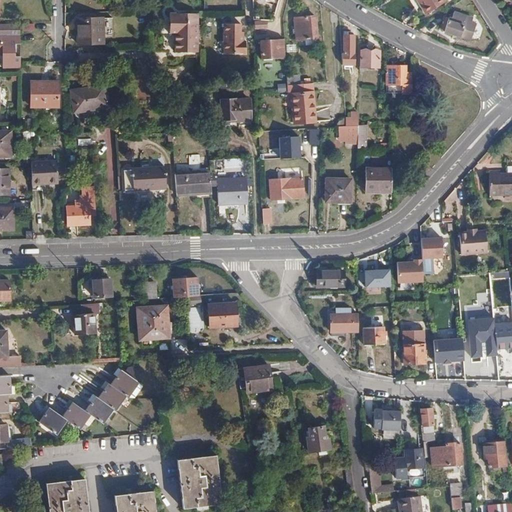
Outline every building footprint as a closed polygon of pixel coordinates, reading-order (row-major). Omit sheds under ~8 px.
[(444,2),(442,0),(416,0),(420,6),(419,7),(423,14),(444,2)] [(471,40),(476,23),(466,20),(467,16),(454,12),(451,18),(446,17),(442,26),(445,27),(443,31),(471,40)] [(175,44),(175,55),(196,55),(197,16),(168,16),(168,17),(174,17),(175,44)] [(317,38),(314,16),(294,18),(296,40),(317,38)] [(102,43),(102,19),(77,20),(77,44),(102,43)] [(252,20),(252,28),(266,27),(266,19),(252,20)] [(223,51),(245,51),(245,42),(245,40),(242,40),(242,30),(240,30),(240,22),(223,22),(223,51)] [(20,39),(20,27),(2,28),(2,29),(0,29),(0,42),(3,43),(3,63),(16,62),(16,44),(12,44),(12,39),(20,39)] [(344,56),(342,56),(342,64),(354,64),(354,35),(344,34),(344,56)] [(283,58),(281,39),(258,42),(259,61),(283,58)] [(360,66),(379,66),(379,51),(360,50),(360,66)] [(411,93),(412,73),(405,73),(405,66),(386,66),(386,84),(401,85),(401,93),(411,93)] [(286,85),(298,84),(297,77),(285,77),(286,85)] [(56,105),(56,83),(30,82),(30,105),(56,105)] [(312,124),(311,83),(298,84),(286,85),(286,93),(289,93),(291,124),(312,124)] [(106,108),(103,87),(69,91),(72,112),(106,108)] [(249,120),(248,99),(221,100),(221,120),(238,119),(238,121),(249,120)] [(358,125),(358,112),(351,113),(351,117),(346,117),(347,126),(358,125)] [(0,156),(10,156),(10,132),(0,131),(0,156)] [(300,137),(280,138),(281,159),(301,158),(300,137)] [(30,162),(30,163),(31,184),(57,184),(56,162),(30,162)] [(511,162),(506,162),(506,174),(499,174),(499,171),(489,172),(488,195),(511,194),(511,162)] [(166,189),(164,168),(133,170),(133,176),(123,177),(124,193),(166,189)] [(0,194),(10,195),(9,170),(0,169),(0,194)] [(174,174),(176,194),(210,192),(209,172),(174,174)] [(302,196),(301,177),(268,179),(270,199),(302,196)] [(368,200),(391,200),(391,177),(368,178),(368,200)] [(245,203),(244,178),(218,179),(219,209),(238,208),(238,203),(245,203)] [(350,203),(350,182),(326,181),(325,204),(350,203)] [(88,206),(66,207),(66,225),(88,224),(88,206)] [(0,229),(13,229),(12,208),(0,208),(0,229)] [(262,209),(262,224),(270,224),(270,209),(262,209)] [(486,230),(478,231),(478,229),(467,230),(467,232),(460,233),(462,255),(487,253),(486,230)] [(444,247),(444,235),(429,235),(429,247),(444,247)] [(424,258),(425,247),(415,246),(414,257),(424,258)] [(393,282),(421,282),(421,260),(393,260),(393,282)] [(345,287),(345,270),(316,270),(316,287),(345,287)] [(390,270),(365,270),(365,287),(391,286),(390,270)] [(199,277),(173,279),(174,298),(200,296),(199,277)] [(0,300),(10,300),(9,280),(0,280),(0,300)] [(110,296),(109,280),(92,281),(93,298),(110,296)] [(143,300),(156,300),(155,283),(142,284),(143,300)] [(236,326),(235,304),(208,305),(208,327),(236,326)] [(185,309),(191,332),(202,329),(196,306),(185,309)] [(168,339),(167,307),(137,309),(139,340),(168,339)] [(95,334),(93,313),(73,315),(74,335),(95,334)] [(330,331),(357,331),(357,313),(330,314),(330,331)] [(495,341),(494,318),(469,319),(470,343),(495,341)] [(384,344),(384,327),(363,327),(364,345),(384,344)] [(0,367),(4,367),(20,366),(19,355),(7,356),(6,331),(0,331),(0,367)] [(463,339),(434,341),(436,363),(443,363),(444,364),(451,363),(451,362),(464,361),(463,339)] [(424,362),(423,344),(404,345),(404,363),(424,362)] [(434,378),(446,378),(446,364),(435,364),(434,378)] [(272,389),(268,365),(244,368),(248,392),(272,389)] [(48,408),(44,414),(38,422),(52,433),(64,419),(76,427),(86,414),(99,423),(110,409),(111,410),(122,396),(124,397),(135,383),(120,372),(115,378),(109,386),(108,385),(103,391),(97,400),(94,397),(90,403),(83,411),(71,403),(67,409),(61,417),(48,408)] [(0,411),(8,412),(8,411),(7,402),(7,394),(10,394),(10,393),(10,385),(10,376),(0,377),(0,411)] [(431,426),(430,408),(421,409),(422,426),(431,426)] [(382,428),(381,438),(398,439),(399,410),(374,409),(374,428),(382,428)] [(324,438),(323,427),(309,429),(310,440),(307,441),(309,450),(329,448),(328,438),(324,438)] [(445,442),(443,427),(436,427),(437,442),(445,442)] [(499,455),(497,442),(481,444),(483,459),(486,459),(487,466),(504,465),(503,455),(499,455)] [(461,466),(459,445),(445,445),(445,450),(430,451),(431,468),(461,466)] [(421,466),(419,449),(404,450),(405,467),(421,466)] [(222,503),(216,456),(178,461),(183,509),(222,503)] [(392,492),(392,484),(379,485),(378,465),(368,466),(369,493),(392,492)] [(89,511),(86,480),(46,484),(49,511),(89,511)] [(449,488),(452,509),(460,508),(460,501),(462,501),(461,485),(450,486),(449,488)] [(155,511),(153,492),(114,496),(116,511),(155,511)] [(400,499),(401,511),(422,511),(421,497),(400,499)] [(472,511),(471,502),(462,503),(463,511),(472,511)]
